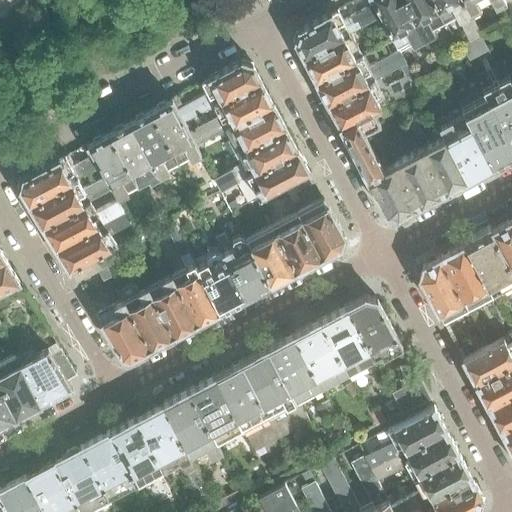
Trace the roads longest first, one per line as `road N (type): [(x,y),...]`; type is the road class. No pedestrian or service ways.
road 1 (residential): [(115,393),(382,251)]
road 2 (residential): [(261,27),(0,165)]
road 3 (residential): [(511,495),(382,251)]
road 4 (residential): [(382,251),(261,27)]
road 5 (residential): [(0,192),(115,393)]
road 6 (residential): [(382,251),(511,183)]
road 7 (residential): [(0,454),(115,393)]
